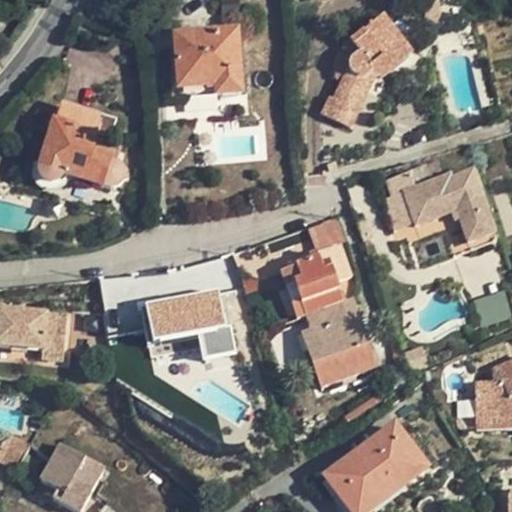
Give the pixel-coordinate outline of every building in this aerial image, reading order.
[(431,0),(418,0),(428,32),(440,29),(431,0)] [(383,20),(350,46),(359,56),(349,67),(339,85),(332,101),(330,100),(322,116),(350,130),(376,78),(373,72),(405,48),(383,20)] [(235,36),(176,40),(178,81),(178,90),(216,88),(216,99),(240,97),(235,36)] [(336,80),(339,85),(349,67),(359,56),(350,46),(341,53),(338,57),(334,66),(333,73),(336,80)] [(412,56),(405,48),(373,72),(376,78),(379,81),(412,56)] [(90,133),(54,122),(40,166),(39,171),(39,176),(41,180),(45,184),(51,186),(56,185),(60,182),(63,179),(102,190),(104,187),(117,188),(121,185),(125,181),(126,174),(124,168),(119,163),(122,151),(88,140),(90,133)] [(440,163),(425,168),(428,178),(429,177),(443,173),(440,163)] [(430,183),(428,178),(425,168),(410,173),(414,188),(430,183)] [(404,194),(406,200),(415,226),(417,230),(452,218),(459,216),(461,226),(469,247),(494,239),(472,176),(450,183),(449,180),(404,194)] [(401,230),(415,226),(406,200),(392,204),(401,230)] [(455,227),(461,226),(459,216),(452,218),(455,227)] [(344,251),(347,250),(336,220),(336,219),(306,229),(316,254),(319,261),(344,251)] [(319,261),(316,254),(309,257),(311,263),(282,275),(287,289),(295,287),(301,303),(293,306),(299,321),(308,318),(321,313),(343,306),(335,286),(353,279),(344,251),(319,261)] [(196,266),(174,273),(174,276),(175,279),(178,285),(181,287),(186,288),(192,287),(195,286),(199,281),(200,276),(199,270),(196,266)] [(287,289),(293,306),(301,303),(295,287),(287,289)] [(503,291),(474,299),(481,326),(511,318),(503,291)] [(377,372),(367,344),(356,346),(348,321),(343,306),(321,313),(308,318),(313,333),(322,359),(312,363),(322,391),(377,372)] [(71,310),(0,307),(0,344),(18,345),(48,346),(48,355),(69,355),(71,310)] [(358,317),(348,321),(356,346),(367,344),(358,317)] [(303,336),(312,363),(322,359),(313,333),(303,336)] [(18,345),(0,344),(0,352),(17,354),(18,345)] [(422,351),(404,357),(409,375),(428,370),(422,351)] [(473,419),(511,418),(511,407),(508,396),(511,394),(511,363),(489,372),(490,384),(471,384),(473,419)] [(398,368),(385,372),(391,389),(404,385),(398,368)] [(473,430),(511,429),(511,418),(473,419),(473,430)] [(327,481),(340,499),(354,490),(370,511),(371,511),(426,471),(395,430),(327,481)] [(81,511),(104,470),(61,447),(42,482),(58,491),(54,500),(76,511),(81,511)] [(350,511),(370,511),(354,490),(340,499),(350,511)]
